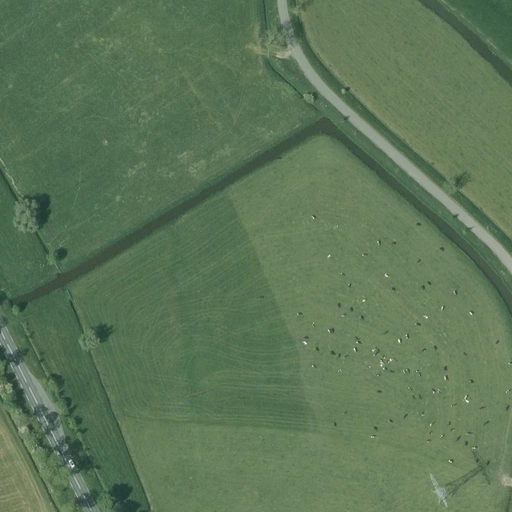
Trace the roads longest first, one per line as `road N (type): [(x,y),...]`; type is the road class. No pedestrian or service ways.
road 1 (unclassified): [(511,267),(316,82),(288,36),(278,0)]
road 2 (primary): [(91,511),(0,330)]
